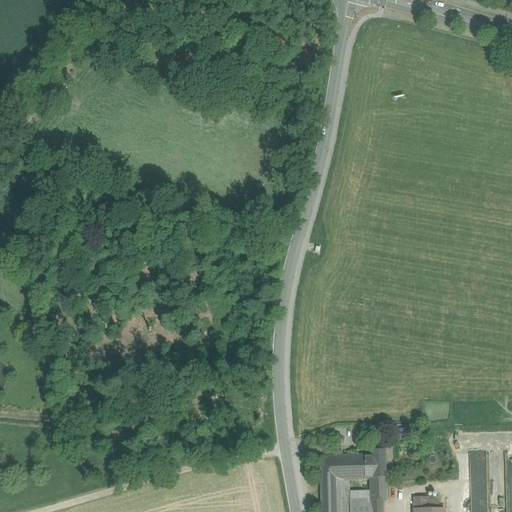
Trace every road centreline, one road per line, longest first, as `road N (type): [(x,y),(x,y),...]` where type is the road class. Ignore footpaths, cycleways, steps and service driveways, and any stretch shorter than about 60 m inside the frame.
road 1 (unclassified): [(295,511),(279,362),(284,301),(352,0)]
road 2 (track): [(34,511),(217,458),(284,448)]
